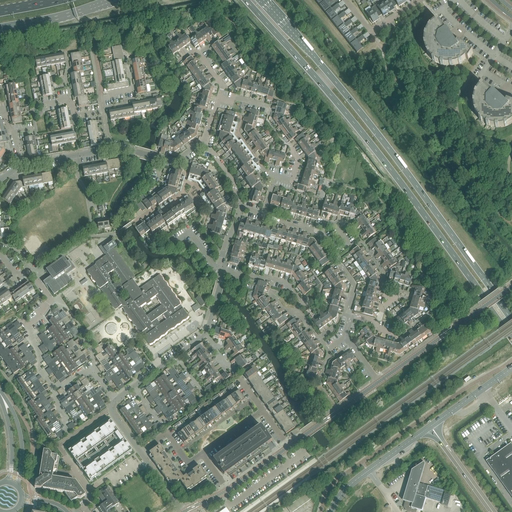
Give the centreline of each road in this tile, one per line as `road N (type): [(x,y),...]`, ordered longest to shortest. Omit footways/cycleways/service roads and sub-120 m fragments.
road 1 (trunk): [(245,0),(365,137),(511,336)]
road 2 (trunk): [(511,317),(373,128),(264,0)]
road 3 (secondary): [(329,511),(346,487),(428,428)]
